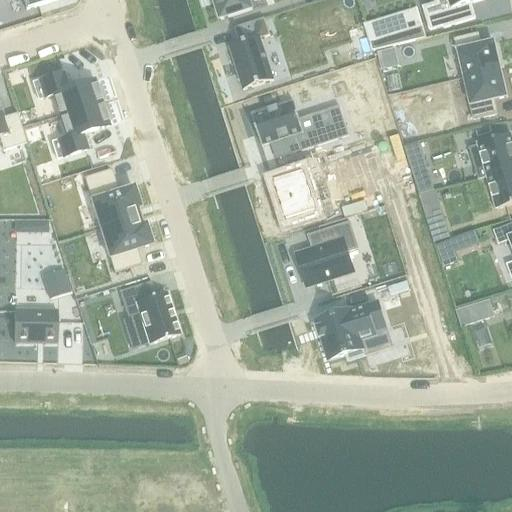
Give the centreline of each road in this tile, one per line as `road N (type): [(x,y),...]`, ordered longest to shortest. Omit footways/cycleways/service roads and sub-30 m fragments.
road 1 (residential): [(226,390),(110,19)]
road 2 (residential): [(226,390),(511,392)]
road 3 (residential): [(0,384),(226,390)]
road 4 (unknown): [(226,390),(246,511)]
